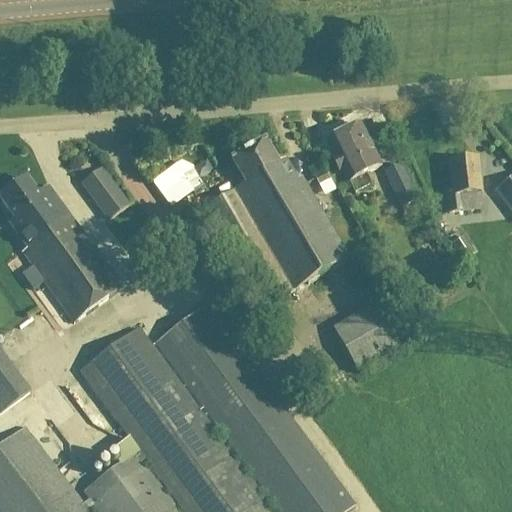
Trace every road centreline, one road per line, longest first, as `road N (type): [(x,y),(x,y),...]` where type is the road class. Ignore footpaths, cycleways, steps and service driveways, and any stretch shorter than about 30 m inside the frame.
road 1 (unclassified): [(0,133),(511,90)]
road 2 (tertiary): [(0,15),(164,0)]
